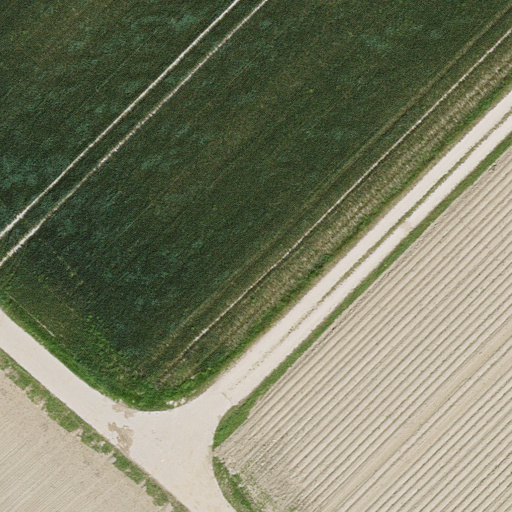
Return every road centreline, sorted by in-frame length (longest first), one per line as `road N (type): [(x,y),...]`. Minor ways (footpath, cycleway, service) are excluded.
road 1 (track): [(511,108),(155,460)]
road 2 (track): [(0,327),(215,511)]
